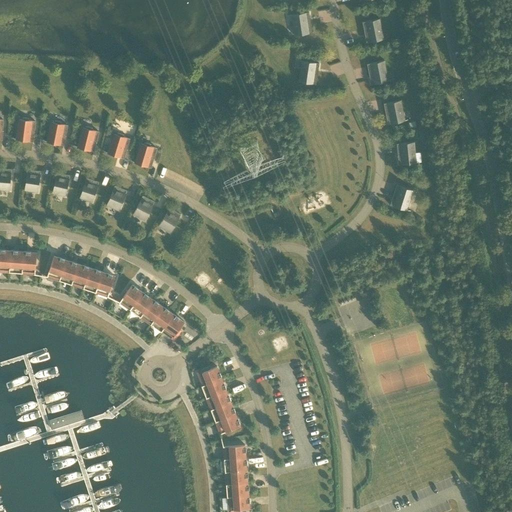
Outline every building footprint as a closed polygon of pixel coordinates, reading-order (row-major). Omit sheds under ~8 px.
[(295,35),(312,33),(309,12),(287,15),(288,16),(293,15),(296,35),(295,35)] [(380,18),(362,22),(366,43),(388,38),(382,39),(378,19),(380,19),(380,18)] [(298,81),(316,84),(319,63),(298,60),(297,61),(303,62),(300,81),(298,81)] [(384,60),(367,64),(371,85),(392,80),(387,81),(383,61),(384,61),(384,60)] [(401,100),(383,103),(388,124),(409,120),(409,119),(403,120),(399,101),(401,101),(401,100)] [(11,139),(17,139),(33,141),(36,121),(28,120),(28,118),(22,118),(22,120),(20,119),(17,139),(12,138),(11,139)] [(42,141),(48,142),(64,145),(68,125),(60,124),(61,122),(55,121),(55,123),(52,122),(48,141),(42,140),(42,141)] [(73,146),(79,147),(94,151),(99,132),(92,130),(92,128),(86,127),(86,128),(83,128),(79,147),(73,145),(73,146)] [(103,152),(109,153),(124,158),(130,139),(123,137),(123,135),(118,133),(117,135),(115,134),(109,153),(103,151),(103,152)] [(130,161),(136,163),(151,168),(157,148),(150,146),(150,144),(145,142),(144,144),(142,144),(136,162),(130,161)] [(414,142),(397,144),(399,165),(420,162),(414,162),(412,143),(414,142)] [(0,189),(9,190),(11,169),(0,168),(0,189)] [(37,192),(41,171),(28,169),(25,190),(37,192)] [(65,196),(70,175),(57,172),(53,193),(65,196)] [(92,202),(98,182),(86,178),(80,198),(92,202)] [(413,190),(396,185),(390,205),(411,211),(405,209),(411,190),(413,191),(413,190)] [(119,210),(127,190),(115,186),(107,205),(119,210)] [(145,220),(154,201),(143,195),(133,214),(145,220)] [(170,232),(181,214),(170,208),(159,225),(170,232)] [(9,272),(11,251),(0,249),(0,268),(9,269),(9,272)] [(22,273),(24,252),(11,251),(9,272),(11,272),(10,272),(10,269),(22,270),(22,273),(20,273),(22,273)] [(24,252),(22,273),(22,270),(35,271),(34,274),(37,275),(37,274),(35,274),(37,253),(24,252)] [(60,278),(66,260),(54,256),(47,276),(45,276),(48,277),(49,274),(60,278)] [(71,284),(78,264),(66,260),(60,278),(59,280),(61,281),(61,280),(60,280),(61,278),(72,282),(71,284),(70,283),(70,284),(71,284)] [(84,288),(90,268),(78,264),(71,284),(72,285),(73,282),(84,286),(83,288),(84,288)] [(96,292),(103,272),(90,268),(84,288),(85,289),(85,288),(84,288),(85,286),(96,290),(96,292),(94,291),(94,292),(96,292)] [(110,297),(108,296),(115,276),(103,272),(96,292),(98,293),(97,296),(106,299),(107,296),(110,298),(110,297)] [(130,310),(142,292),(132,285),(124,296),(122,299),(120,302),(118,301),(118,302),(120,303),(118,305),(126,310),(128,308),(130,310)] [(140,317),(153,299),(142,292),(130,310),(128,312),(137,319),(139,316),(140,317)] [(151,325),(163,307),(153,299),(140,317),(141,317),(142,315),(152,322),(150,324),(151,325)] [(161,332),(174,314),(163,307),(151,325),(152,326),(153,325),(151,324),(153,322),(163,329),(161,331),(160,330),(160,331),(161,332)] [(174,314),(161,332),(164,329),(174,336),(175,334),(177,336),(181,330),(180,329),(184,322),(174,314)] [(201,386),(222,378),(217,366),(209,369),(208,367),(202,370),(203,372),(201,373),(205,384),(201,386)] [(206,398),(226,390),(222,378),(201,386),(202,388),(203,388),(202,386),(204,385),(209,397),(207,398),(206,396),(205,396),(206,398)] [(211,410),(231,402),(226,390),(206,398),(209,397),(211,402),(213,409),(211,410)] [(215,422),(236,414),(231,402),(211,410),(211,412),(212,411),(211,410),(214,409),(218,420),(216,421),(215,420),(215,422)] [(81,410),(48,421),(51,430),(84,420),(81,410)] [(236,414),(215,422),(218,421),(220,425),(223,432),(220,433),(220,436),(221,435),(221,434),(240,426),(236,414)] [(224,459),(246,457),(245,444),(224,446),(223,444),(222,444),(223,447),(226,447),(227,459),(224,459)] [(225,472),(247,470),(246,457),(224,459),(224,461),(225,461),(225,459),(227,459),(228,471),(226,471),(225,470),(225,472)] [(226,485),(248,483),(247,470),(225,472),(228,472),(229,484),(226,484),(226,485)] [(227,497),(249,496),(248,483),(226,485),(226,486),(227,486),(227,485),(229,485),(230,497),(228,497),(227,495),(227,497)] [(241,509),(250,509),(249,496),(227,497),(227,498),(231,497),(232,510),(234,510),(234,511),(241,511),(241,509)]
